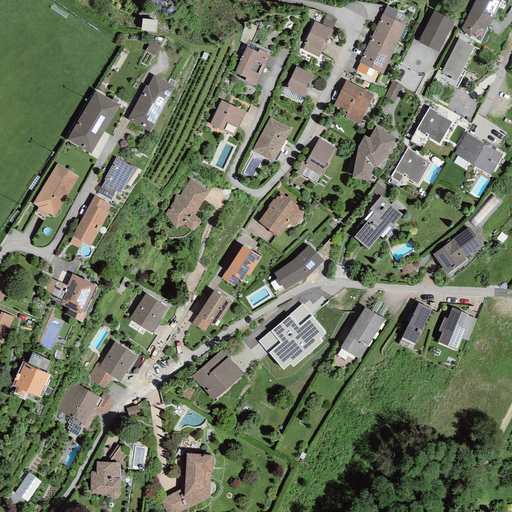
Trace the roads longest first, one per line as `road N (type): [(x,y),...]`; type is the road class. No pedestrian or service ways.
road 1 (residential): [(283,0),(335,12),(351,30),(297,149),(258,192),(240,187),(233,172),(284,57)]
road 2 (residential): [(132,395),(314,283),(511,293)]
road 3 (residential): [(132,395),(51,511)]
